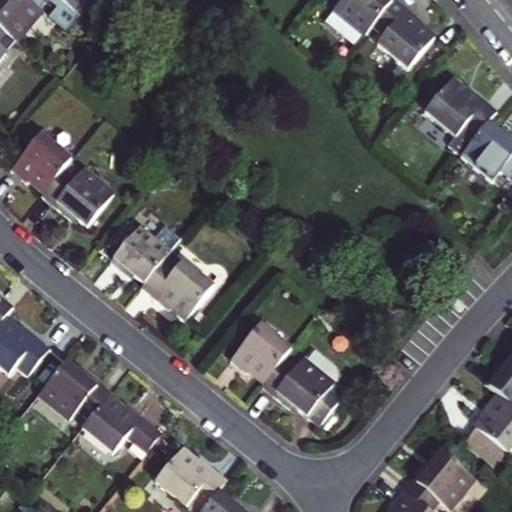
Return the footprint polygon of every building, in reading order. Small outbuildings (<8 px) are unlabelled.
[(0,0),(0,32),(6,37),(15,45),(52,0),(26,0),(0,0)] [(54,0),(77,19),(92,0),(54,0)] [(372,28),(392,5),(385,0),(345,0),(325,25),(355,49),(372,28)] [(392,5),(372,28),(384,38),(377,46),(407,71),(433,39),(419,28),(422,24),(394,1),(392,5)] [(464,131),(476,139),(487,126),(497,114),(471,93),(468,96),(453,84),(427,115),(457,140),(464,131)] [(26,156),(45,134),(36,126),(17,149),(26,156)] [(476,139),(461,158),(492,184),(499,175),(511,185),(511,183),(511,140),(506,136),(503,139),(487,126),(476,139)] [(75,159),(45,134),(26,156),(13,172),(28,185),(31,182),(46,194),(65,170),(75,159)] [(46,194),(43,198),(71,221),(74,217),(88,229),(116,195),(87,170),(78,181),(65,170),(46,194)] [(164,262),(174,250),(144,225),(112,263),(128,276),(130,273),(145,285),(164,262)] [(145,285),(142,289),(171,313),(174,309),(188,321),(217,286),(187,260),(177,272),(164,262),(145,285)] [(14,311),(0,298),(0,328),(5,322),(14,311)] [(0,328),(0,371),(8,379),(16,370),(27,379),(50,351),(24,330),(20,334),(5,322),(0,328)] [(284,361),(291,352),(261,327),(232,362),(248,375),(251,372),(265,384),(284,361)] [(497,396),(511,408),(511,359),(501,374),(498,372),(486,387),(497,396)] [(265,384),(262,387),(290,410),(292,407),(319,429),(342,401),(330,391),(334,387),(304,362),(297,371),(284,361),(265,384)] [(66,365),(40,397),(70,422),(78,413),(90,424),(109,400),(113,396),(86,374),(82,378),(66,365)] [(509,458),(511,453),(511,408),(497,396),(484,411),(488,414),(475,431),(509,458)] [(90,424),(83,432),(113,457),(124,443),(145,460),(164,436),(129,408),(125,414),(109,400),(90,424)] [(475,431),(463,445),(497,473),(509,458),(475,431)] [(205,511),(220,494),(229,482),(202,460),(198,464),(182,451),(156,483),(192,511),(205,511)] [(403,492),(427,511),(433,511),(440,503),(449,511),(474,479),(441,453),(429,468),(425,464),(403,492)] [(393,511),(427,511),(403,492),(390,508),(395,511),(393,511)] [(205,511),(248,511),(237,503),(235,506),(220,494),(205,511)]
